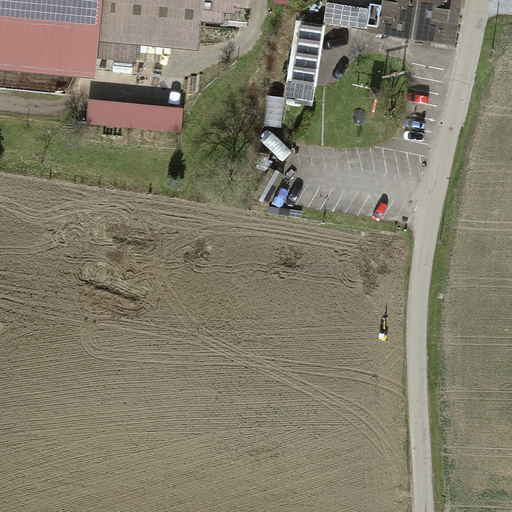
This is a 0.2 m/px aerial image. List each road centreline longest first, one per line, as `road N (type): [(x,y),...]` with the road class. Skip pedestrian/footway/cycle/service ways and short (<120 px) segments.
road 1 (unclassified): [(479,0),(419,298),(421,511)]
road 2 (track): [(161,71),(241,44),(260,0)]
